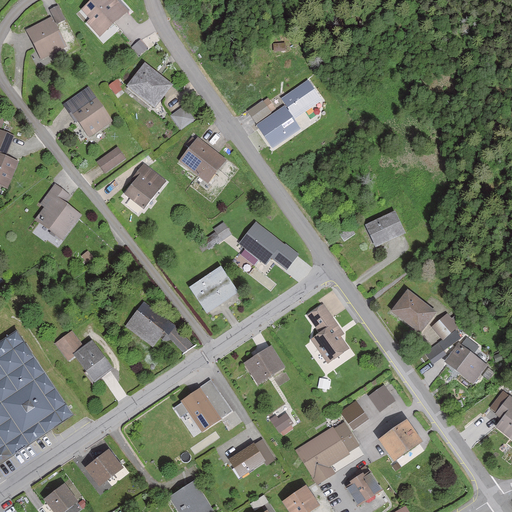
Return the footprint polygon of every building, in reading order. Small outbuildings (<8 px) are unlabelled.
[(108,0),(90,0),(76,15),(99,38),(122,14),(108,0)] [(60,4),(51,9),(58,23),(67,18),(60,4)] [(64,49),(50,19),(23,31),(37,61),(64,49)] [(285,42),(273,43),(274,51),(285,50),(285,42)] [(167,89),(142,67),(123,88),(149,111),(167,89)] [(321,100),(309,82),(282,101),(295,118),(321,100)] [(111,124),(85,89),(62,106),(87,141),(111,124)] [(252,126),(269,115),(261,103),(244,115),(252,126)] [(178,133),(194,123),(184,107),(168,117),(178,133)] [(284,108),(257,128),(273,151),(301,132),(284,108)] [(12,137),(0,132),(0,187),(7,191),(17,163),(4,158),(12,137)] [(222,162),(194,140),(175,163),(203,185),(222,162)] [(100,175),(123,160),(115,148),(92,163),(100,175)] [(165,183),(143,165),(118,196),(140,214),(165,183)] [(64,195),(52,185),(36,206),(42,210),(33,223),(60,243),(80,217),(59,201),(64,195)] [(406,237),(397,216),(364,229),(373,251),(406,237)] [(229,237),(221,224),(211,231),(218,243),(229,237)] [(281,247),(252,225),(238,242),(267,264),(281,247)] [(218,268),(184,290),(202,318),(236,296),(218,268)] [(391,314),(420,337),(437,316),(408,293),(391,314)] [(167,328),(138,308),(123,329),(152,349),(167,328)] [(319,334),(307,343),(325,366),(344,351),(325,327),(329,323),(318,308),(306,317),(319,334)] [(447,315),(431,329),(443,342),(458,328),(447,315)] [(71,332),(56,343),(67,358),(81,347),(71,332)] [(0,461),(68,416),(14,336),(0,345),(0,461)] [(89,342),(69,357),(90,385),(110,370),(89,342)] [(448,353),(441,343),(427,352),(434,362),(448,353)] [(486,367),(459,346),(443,366),(470,387),(486,367)] [(269,349),(238,368),(253,391),(283,373),(269,349)] [(231,412),(211,382),(182,401),(202,431),(231,412)] [(382,388),(367,399),(378,414),(393,403),(382,388)] [(511,401),(501,393),(487,410),(500,420),(493,429),(511,443),(511,401)] [(277,437),(291,428),(283,415),(269,424),(277,437)] [(341,422),(292,452),(309,478),(357,448),(341,422)] [(402,425),(372,444),(387,467),(417,447),(402,425)] [(251,445),(224,460),(236,482),(263,468),(251,445)] [(106,451),(80,470),(95,489),(120,470),(106,451)] [(364,470),(343,483),(359,508),(380,495),(364,470)] [(210,511),(192,482),(165,498),(173,511),(210,511)] [(59,486),(39,501),(46,511),(60,511),(73,503),(59,486)] [(299,489),(276,505),(281,511),(308,511),(313,509),(299,489)]
